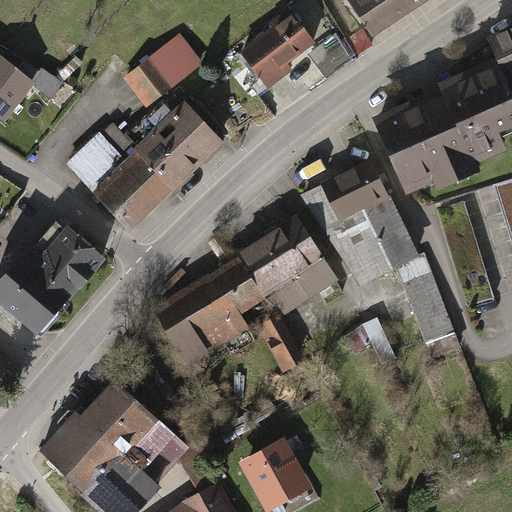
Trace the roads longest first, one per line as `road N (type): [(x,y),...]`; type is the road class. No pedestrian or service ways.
road 1 (tertiary): [(149,265),(321,114),(490,0)]
road 2 (tertiary): [(0,442),(149,265)]
road 3 (residential): [(0,160),(149,265)]
